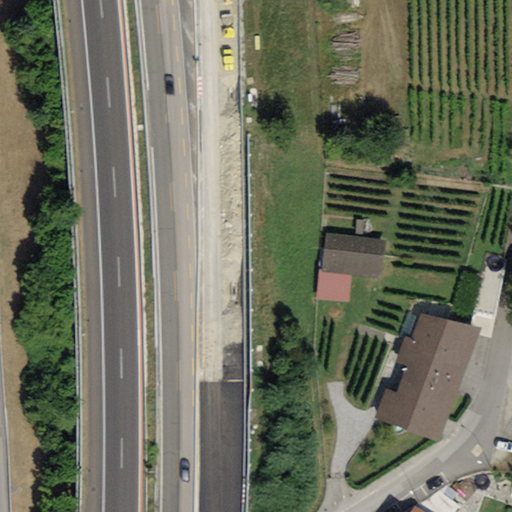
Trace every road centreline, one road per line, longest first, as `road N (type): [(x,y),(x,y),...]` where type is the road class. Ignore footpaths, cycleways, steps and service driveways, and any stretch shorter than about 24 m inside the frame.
road 1 (motorway): [(99,0),(119,301),(121,511)]
road 2 (motorway): [(179,511),(177,287),(158,0)]
road 3 (motorway): [(211,511),(208,0)]
road 4 (unclassified): [(360,511),(470,435),(486,406),(511,300)]
